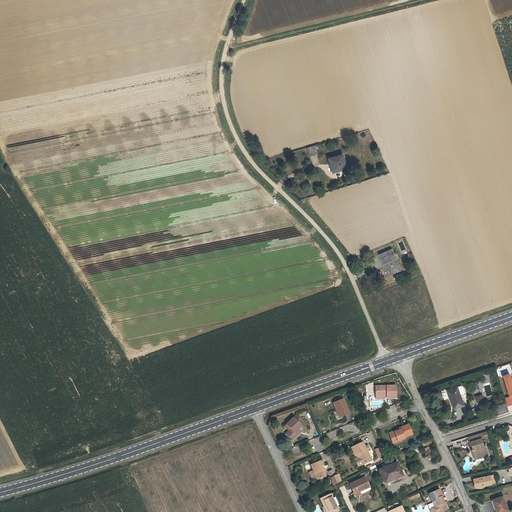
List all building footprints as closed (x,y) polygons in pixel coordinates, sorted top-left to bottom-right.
[(308,156),(316,154),(314,146),(306,148),(308,156)] [(345,169),(341,156),(328,159),(332,173),(345,169)] [(379,254),(383,264),(385,263),(389,275),(400,271),(391,249),(379,254)] [(376,386),(376,395),(387,395),(387,397),(397,397),(396,385),(376,386)] [(461,385),(447,391),(449,398),(450,398),(455,409),(463,405),(460,395),(464,393),(461,385)] [(482,394),(475,397),(477,404),(484,401),(482,394)] [(349,414),(343,400),(333,404),(339,418),(349,414)] [(493,407),(495,415),(508,411),(506,403),(493,407)] [(297,416),(295,418),(301,424),(303,421),(297,416)] [(292,430),(290,432),(287,435),(293,441),(298,436),(296,434),(300,430),(303,427),(301,424),(295,418),(287,426),(292,430)] [(398,428),(399,430),(389,434),(393,443),(404,438),(404,437),(412,434),(408,425),(398,428)] [(487,430),(481,432),(467,436),(469,441),(470,441),(471,445),(473,445),(474,447),(472,448),(471,448),(474,456),(479,454),(480,456),(485,455),(485,453),(483,450),(486,449),(485,444),(483,445),(481,438),(489,435),(487,430)] [(355,457),(357,456),(358,455),(363,465),(371,461),(366,450),(365,451),(361,443),(351,448),(355,457)] [(311,466),(313,471),(316,478),(317,480),(325,476),(324,473),(323,470),(321,466),(324,465),(322,461),(311,466)] [(395,477),(396,479),(401,476),(396,463),(379,470),(384,482),(395,477)] [(491,479),(490,475),(474,478),(475,486),(480,486),(483,485),(495,483),(494,479),(491,479)] [(364,478),(349,485),(354,497),(369,490),(364,478)] [(434,503),(443,499),(441,496),(442,496),(439,489),(429,493),(434,503)] [(337,511),(329,495),(319,500),(323,507),(321,508),(322,511),(337,511)] [(500,511),(508,509),(504,496),(494,499),(498,511),(500,511)] [(439,511),(447,509),(443,499),(434,503),(435,506),(434,508),(436,511),(439,511)]
